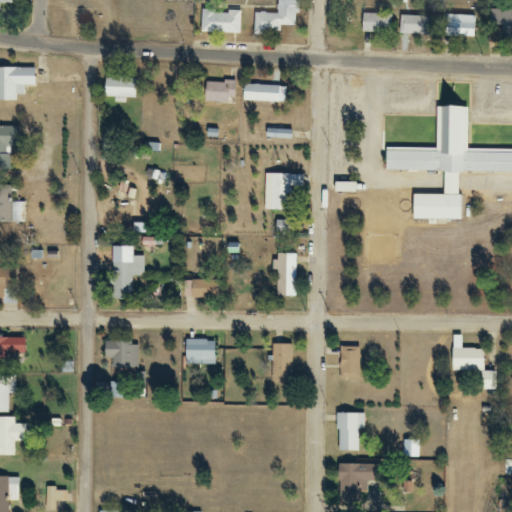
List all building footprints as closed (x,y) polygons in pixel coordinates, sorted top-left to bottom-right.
[(14,0),(0,0),(0,11),(3,12),(3,4),(15,5),(14,0)] [(259,35),(284,35),(285,26),(302,27),(302,0),(281,0),(282,14),(259,13),(259,35)] [(206,34),(245,34),(245,10),(206,10),(206,34)] [(366,33),(397,33),(397,14),(366,14),(366,33)] [(435,35),(435,16),(404,16),(404,35),(435,35)] [(459,16),(459,40),(480,40),(480,16),(459,16)] [(496,38),(511,38),(511,16),(496,16),(496,38)] [(0,101),(27,101),(26,86),(40,86),(40,68),(0,68),(0,101)] [(109,78),(109,101),(141,101),(141,78),(109,78)] [(239,82),(209,82),(209,104),(239,104),(239,82)] [(249,102),(287,103),(288,86),(249,85),(249,102)] [(465,221),(466,172),(511,172),(511,150),(487,150),(487,129),(472,129),(472,107),(442,106),(441,148),(391,147),(390,170),(449,172),(448,195),(401,195),(400,219),(465,221)] [(0,126),(0,167),(11,168),(11,147),(27,147),(27,127),(0,126)] [(106,161),(117,161),(117,140),(106,140),(106,161)] [(296,188),(309,188),(309,174),(275,174),(275,215),(296,215),(296,188)] [(0,223),(15,223),(15,185),(0,184),(0,223)] [(300,254),(280,254),(280,298),(300,298),(300,254)] [(147,277),(147,257),(134,257),(134,262),(119,262),(119,300),(136,300),(137,277),(147,277)] [(10,288),(22,288),(22,269),(0,268),(0,299),(10,300),(10,288)] [(189,299),(224,299),(224,281),(189,281),(189,299)] [(0,362),(13,363),(13,351),(21,351),(21,338),(0,337),(0,362)] [(219,366),(219,341),(189,341),(189,366),(219,366)] [(142,369),(142,343),(110,343),(110,359),(115,359),(115,369),(142,369)] [(305,367),(298,367),(299,344),(277,343),(276,381),(305,382),(305,367)] [(364,348),(345,348),(345,379),(364,379),(364,348)] [(489,350),(456,349),(456,371),(485,372),(485,391),(500,391),(501,372),(488,372),(489,350)] [(18,376),(0,376),(0,412),(12,413),(12,394),(18,394),(18,376)] [(368,413),(342,413),(342,453),(363,453),(363,431),(368,431),(368,413)] [(19,418),(0,418),(0,456),(19,456),(19,441),(31,441),(31,424),(19,424),(19,418)] [(408,459),(421,458),(420,442),(407,443),(408,459)] [(343,504),(364,504),(364,494),(371,494),(371,482),(381,482),(381,466),(343,465),(343,504)] [(12,511),(13,489),(21,489),(21,478),(0,478),(0,511),(12,511)] [(50,511),(59,511),(59,502),(71,502),(71,489),(50,489),(50,511)]
